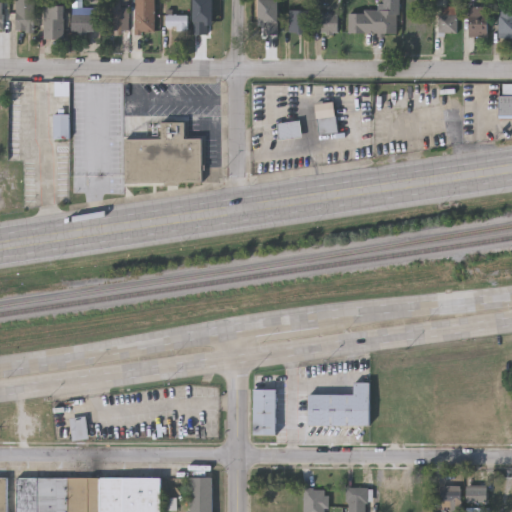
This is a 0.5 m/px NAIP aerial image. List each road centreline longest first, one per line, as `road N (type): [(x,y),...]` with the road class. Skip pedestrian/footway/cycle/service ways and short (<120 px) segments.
road 1 (primary): [(511,171),(0,249)]
road 2 (secondary): [(0,390),(511,319)]
road 3 (residential): [(511,460),(0,457)]
road 4 (residential): [(0,69),(511,70)]
road 5 (secondary): [(232,327),(0,360)]
road 6 (residential): [(237,213),(238,0)]
road 7 (secondary): [(511,294),(317,316)]
road 8 (residential): [(232,327),(238,511)]
